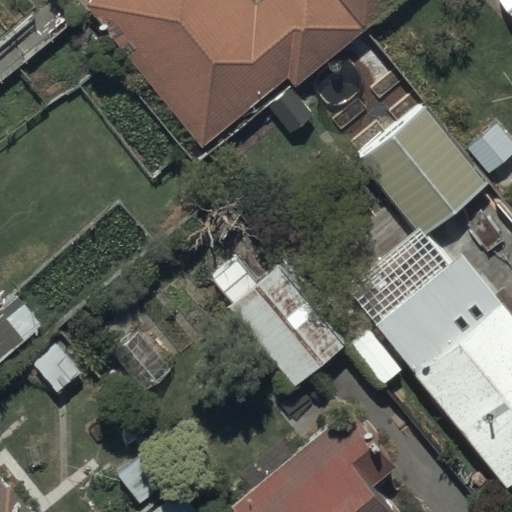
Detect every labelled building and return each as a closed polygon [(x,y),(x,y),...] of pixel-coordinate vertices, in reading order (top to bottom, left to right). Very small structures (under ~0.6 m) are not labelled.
[(379,30),(354,0),(93,0),(199,131),(287,60),(293,68),(317,49),(332,68),(379,30)] [(355,0),(364,10),(376,0),(355,0)] [(483,168),(419,92),(356,145),(420,221),(483,168)] [(493,285),(453,237),(376,301),(416,349),(410,353),(503,465),(511,457),(511,299),(497,282),(493,285)] [(342,330),(276,249),(251,269),(234,248),(211,267),(228,288),(224,291),(290,373),(342,330)] [(389,444),(343,391),(230,486),(252,511),(413,511),(369,461),(389,444)] [(39,511),(0,464),(0,511),(39,511)]
